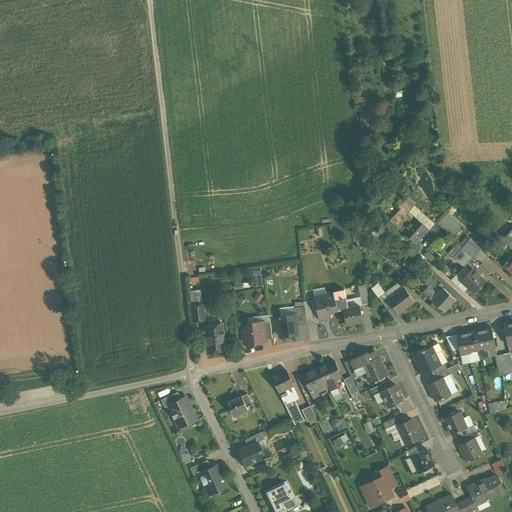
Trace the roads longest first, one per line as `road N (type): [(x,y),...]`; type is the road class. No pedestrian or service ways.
road 1 (residential): [(192,372),(391,332)]
road 2 (residential): [(0,413),(192,372)]
road 3 (residential): [(258,511),(192,372)]
road 4 (residential): [(391,332),(454,467)]
road 5 (residential): [(391,332),(511,304)]
